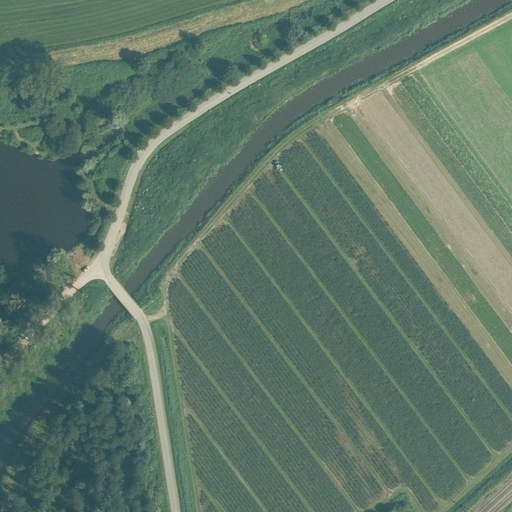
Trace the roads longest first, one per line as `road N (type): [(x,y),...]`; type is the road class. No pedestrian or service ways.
road 1 (unclassified): [(174,511),(146,335),(95,267),(138,163),(174,126),(402,0)]
road 2 (track): [(95,267),(0,369)]
